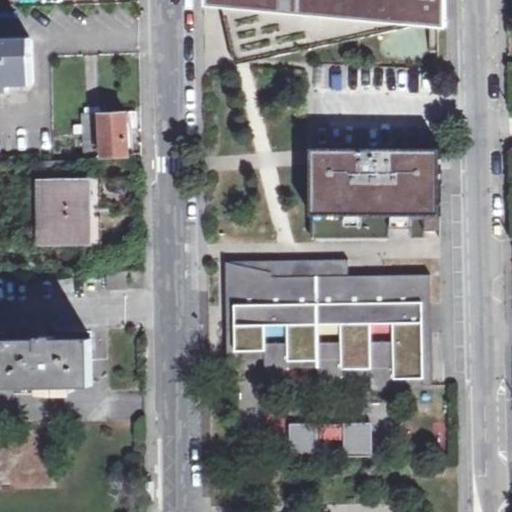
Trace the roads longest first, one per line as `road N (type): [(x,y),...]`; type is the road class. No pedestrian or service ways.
road 1 (tertiary): [(165,0),(177,511)]
road 2 (residential): [(485,511),(477,0)]
road 3 (unknown): [(146,12),(22,19)]
